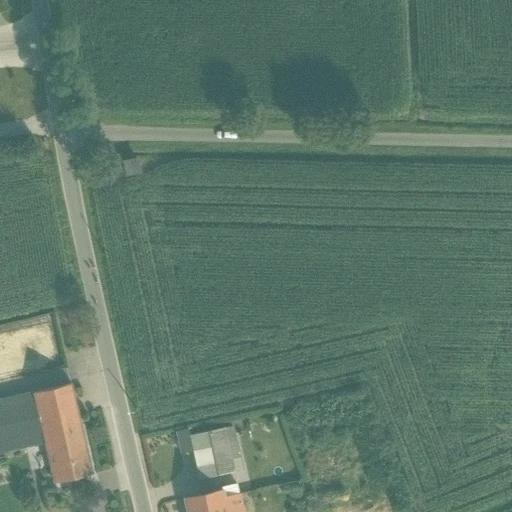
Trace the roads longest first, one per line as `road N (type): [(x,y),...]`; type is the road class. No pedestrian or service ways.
road 1 (unclassified): [(511,147),(61,137)]
road 2 (unclassified): [(142,511),(61,137)]
road 3 (unclassified): [(61,137),(38,0)]
